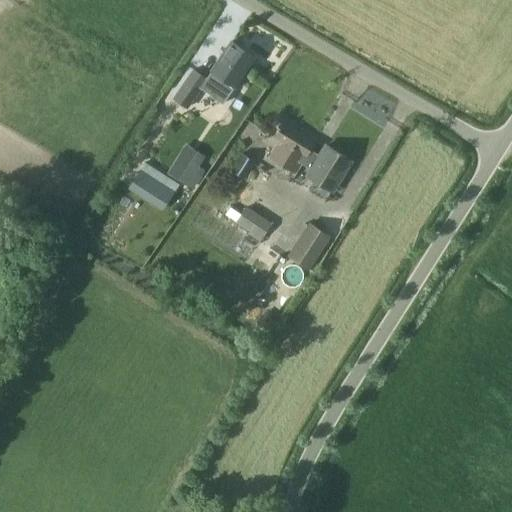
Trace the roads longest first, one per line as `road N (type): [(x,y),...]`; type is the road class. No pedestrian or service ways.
road 1 (unclassified): [(283,511),(288,485),(499,148)]
road 2 (unclassified): [(499,148),(234,0)]
